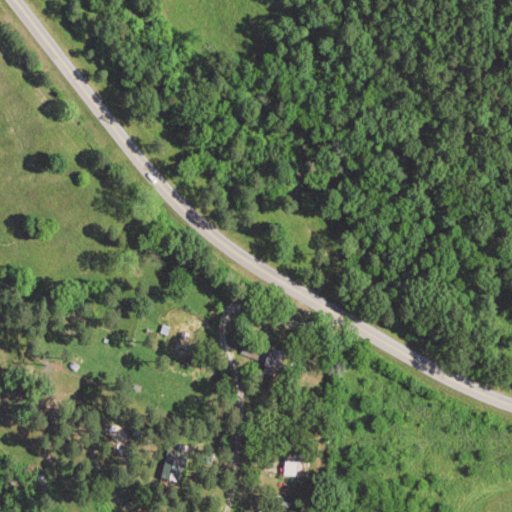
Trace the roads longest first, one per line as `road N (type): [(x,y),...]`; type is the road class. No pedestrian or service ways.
road 1 (residential): [(307,296),(176,207),(6,0)]
road 2 (residential): [(511,401),(307,296)]
